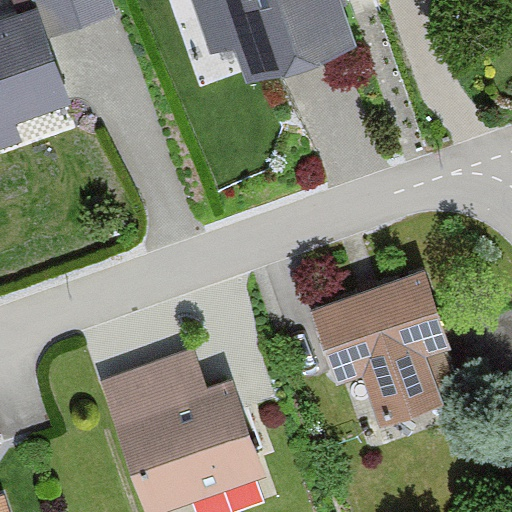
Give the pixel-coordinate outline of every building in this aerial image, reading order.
[(99,11),(94,0),(15,0),(30,37),(99,11)] [(329,42),(314,0),(194,0),(221,78),(329,42)] [(0,122),(45,107),(11,9),(0,13),(0,142),(1,142),(0,138),(0,122)] [(441,385),(400,270),(294,307),(320,382),(342,374),(357,414),(441,385)] [(188,388),(176,354),(81,387),(124,511),(134,511),(242,475),(209,381),(188,388)]
